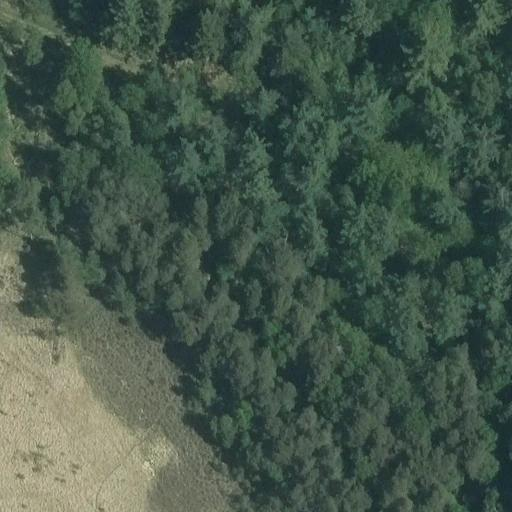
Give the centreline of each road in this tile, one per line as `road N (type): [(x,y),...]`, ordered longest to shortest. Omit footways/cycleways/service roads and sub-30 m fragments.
road 1 (track): [(345,511),(298,415),(140,205),(53,36)]
road 2 (track): [(53,36),(144,76),(220,94),(314,105),(450,105),(511,95)]
